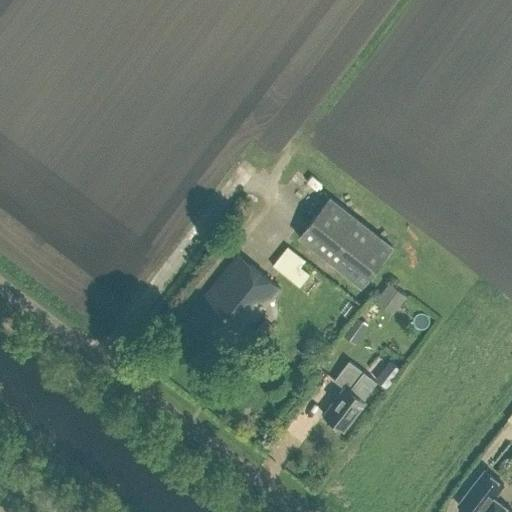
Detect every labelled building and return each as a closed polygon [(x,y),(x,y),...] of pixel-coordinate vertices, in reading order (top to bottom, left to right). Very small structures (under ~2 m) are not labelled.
[(297,235),(362,286),(394,244),(329,193),(297,235)] [(278,260),(304,281),(318,262),(292,242),(278,260)] [(187,315),(225,346),(240,327),(245,331),(281,287),(238,252),(187,315)] [(377,298),(370,312),(382,318),(389,304),(377,298)] [(334,379),(344,387),(324,413),(344,429),(365,401),(362,399),(376,381),(349,360),(334,379)] [(485,469),(458,504),(469,511),(511,511),(511,509),(494,496),(504,483),(485,469)]
